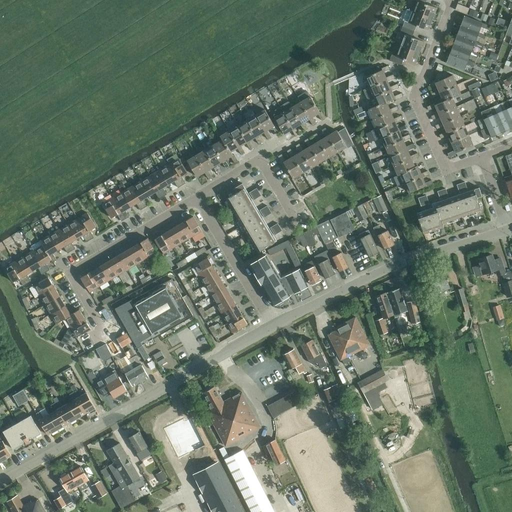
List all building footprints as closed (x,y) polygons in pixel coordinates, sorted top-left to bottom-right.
[(412,0),(409,10),(413,12),(432,19),(437,8),(425,3),(426,0),(412,0)] [(455,10),(467,14),(469,8),(458,4),(455,10)] [(405,21),(402,27),(414,31),(416,26),(428,30),(432,19),(413,12),(409,23),(405,21)] [(465,16),(461,25),(479,32),(481,27),(488,29),(490,26),(482,23),(465,16)] [(506,27),(509,20),(499,16),(496,23),(506,27)] [(461,25),(457,35),(475,42),(477,36),(485,39),(486,35),(479,32),(461,25)] [(404,34),(400,45),(419,53),(424,41),(412,37),(414,31),(402,27),(400,33),(404,34)] [(457,35),(454,44),(471,51),(474,45),(486,50),(487,46),(475,42),(457,35)] [(454,44),(450,53),(468,60),(470,55),(477,57),(479,54),(471,51),(454,44)] [(419,53),(400,45),(396,56),(391,55),(389,60),(401,65),(403,59),(415,64),(419,53)] [(468,60),(450,53),(446,63),(464,70),(466,64),(474,67),(475,63),(468,60)] [(365,77),(369,87),(387,79),(386,78),(383,72),(390,69),(388,65),(381,68),(382,70),(365,77)] [(369,87),(374,96),(391,89),(390,87),(387,81),(395,78),(393,74),(386,78),(387,79),(369,87)] [(433,97),(440,94),(440,92),(457,85),(452,75),(435,82),(439,90),(431,94),(433,97)] [(497,82),(491,85),(495,93),(501,91),(497,82)] [(374,96),(377,105),(378,106),(386,102),(387,102),(395,99),(394,96),(392,91),(399,87),(397,84),(390,87),(391,89),(374,96)] [(429,110),(436,107),(435,106),(452,98),(461,95),(457,85),(440,92),(440,94),(443,101),(435,105),(434,103),(427,107),(429,110)] [(495,93),(491,85),(481,89),(485,97),(495,93)] [(471,90),(474,98),(480,95),(477,88),(471,90)] [(310,96),(301,102),(311,118),(312,117),(318,114),(322,121),(325,118),(321,111),(320,112),(310,96)] [(433,120),(440,116),(439,115),(457,108),(452,98),(435,106),(436,107),(438,113),(431,116),(433,120)] [(302,123),(292,107),(289,102),(280,107),(293,128),(295,127),(300,124),(304,131),(308,129),(304,122),(302,123)] [(301,102),(292,107),(302,123),(304,122),(309,119),(313,126),(317,124),(312,117),(311,118),(301,102)] [(377,105),(369,109),(373,119),(390,111),(390,109),(387,102),(386,102),(378,106),(377,105)] [(503,102),(499,104),(510,129),(511,127),(511,108),(511,107),(506,109),(503,102)] [(499,104),(490,108),(501,133),(510,129),(499,104)] [(390,111),(373,119),(377,128),(394,121),(394,119),(391,113),(398,110),(397,106),(390,109),(390,111)] [(271,113),(274,118),(284,134),(291,129),(296,136),(299,134),(295,127),(293,128),(280,107),(271,113)] [(437,129),(444,126),(443,125),(461,117),(457,108),(439,115),(440,116),(442,122),(435,125),(437,129)] [(501,133),(490,108),(481,112),(484,119),(491,137),(501,133)] [(265,110),(256,115),(265,131),(267,130),(272,127),(276,134),(280,132),(276,125),(274,125),(265,110)] [(256,115),(247,120),(256,136),(258,135),(263,132),(268,139),(271,137),(267,130),(265,131),(256,115)] [(394,121),(377,128),(381,137),(399,130),(398,128),(395,122),(403,119),(401,115),(394,119),(394,121)] [(441,138),(448,135),(448,134),(465,126),(461,117),(443,125),(444,126),(447,131),(439,135),(441,138)] [(247,120),(238,126),(247,142),(249,140),(255,137),(259,144),(262,142),(258,135),(256,136),(247,120)] [(399,130),(381,137),(386,147),(403,139),(402,137),(399,132),(407,128),(405,125),(398,128),(399,130)] [(238,126),(229,131),(239,147),(241,146),(246,143),(250,149),(254,147),(249,140),(247,142),(238,126)] [(445,148),(452,145),(452,143),(469,136),(465,126),(448,134),(448,135),(451,141),(443,144),(445,148)] [(322,130),(326,137),(328,136),(337,152),(346,146),(337,130),(329,135),(325,128),(322,130)] [(220,136),(222,140),(229,152),(231,152),(237,148),(241,155),(245,153),(241,146),(239,147),(229,131),(220,136)] [(313,135),(317,142),(319,141),(329,157),(337,152),(328,136),(326,137),(321,140),(316,133),(313,135)] [(403,139),(386,147),(390,156),(407,149),(406,147),(403,141),(411,138),(409,134),(402,137),(403,139)] [(452,143),(452,145),(455,150),(447,153),(449,157),(457,154),(456,152),(473,145),(469,136),(452,143)] [(304,140),(308,147),(310,146),(320,162),(329,157),(319,141),(317,142),(312,145),(308,138),(304,140)] [(222,140),(213,145),(223,161),(225,160),(231,156),(235,163),(238,161),(234,154),(233,155),(231,152),(229,152),(222,140)] [(407,149),(390,156),(394,165),(411,158),(410,156),(408,150),(415,147),(413,143),(406,147),(407,149)] [(296,146),(300,153),(301,152),(311,168),(320,162),(310,146),(308,147),(303,150),(299,144),(296,146)] [(213,145),(205,150),(214,166),(216,165),(222,162),(226,169),(229,167),(225,160),(223,161),(213,145)] [(287,151),(291,158),(292,157),(302,173),(311,168),(301,152),(300,153),(294,156),(290,149),(287,151)] [(205,150),(196,155),(206,171),(208,170),(213,167),(217,174),(221,172),(216,165),(214,166),(205,150)] [(411,158),(394,165),(398,175),(401,174),(415,167),(412,160),(419,156),(417,153),(410,156),(411,158)] [(281,154),(279,155),(278,156),(282,163),(284,162),(293,178),(302,173),(292,157),(291,158),(286,161),(281,154)] [(206,171),(196,155),(187,161),(197,177),(204,172),(208,179),(212,177),(208,170),(206,171)] [(179,158),(170,164),(182,185),(186,183),(182,176),(188,173),(179,158)] [(170,164),(160,170),(169,184),(174,181),(178,188),(182,185),(170,164)] [(415,167),(401,174),(405,183),(422,175),(423,177),(429,174),(427,171),(421,174),(417,165),(415,167)] [(160,170),(151,175),(163,197),(167,194),(163,187),(169,184),(160,170)] [(151,175),(141,181),(150,195),(155,192),(159,199),(163,197),(151,175)] [(422,175),(405,183),(409,193),(426,185),(427,187),(433,184),(432,180),(425,183),(423,177),(422,175)] [(141,181),(132,187),(144,208),(148,206),(144,199),(150,195),(141,181)] [(132,187),(122,192),(131,207),(136,203),(140,210),(144,208),(132,187)] [(226,199),(256,247),(258,252),(275,242),(243,189),(226,199)] [(122,192),(113,198),(125,219),(129,217),(125,210),(131,207),(122,192)] [(417,216),(424,233),(433,230),(434,233),(435,232),(434,230),(444,226),(443,223),(451,220),(452,222),(453,222),(452,219),(471,213),(472,215),(471,213),(481,209),(475,192),(435,205),(437,209),(417,216)] [(373,199),(380,213),(387,210),(381,195),(373,199)] [(125,219),(113,198),(103,203),(112,218),(118,214),(122,221),(125,219)] [(353,208),(356,213),(359,212),(362,219),(368,216),(362,204),(353,208)] [(331,219),(339,237),(355,229),(346,212),(331,219)] [(87,213),(78,218),(91,240),(94,238),(90,231),(96,227),(87,213)] [(193,216),(184,222),(192,236),(202,231),(193,216)] [(78,218),(68,224),(77,239),(83,235),(87,242),(91,240),(78,218)] [(330,219),(316,226),(324,244),(325,244),(326,245),(330,255),(331,257),(332,257),(338,271),(348,266),(342,252),(338,254),(337,251),(338,251),(333,240),(339,237),(330,219)] [(184,222),(174,228),(183,242),(192,236),(184,222)] [(68,224),(59,230),(72,251),(76,249),(71,242),(77,239),(68,224)] [(373,228),(377,235),(384,249),(394,244),(387,230),(382,232),(379,225),(373,228)] [(174,228),(164,233),(173,248),(183,242),(174,228)] [(59,230),(49,235),(58,250),(64,246),(68,253),(72,251),(59,230)] [(368,230),(358,235),(368,257),(379,251),(368,230)] [(173,248),(164,233),(155,239),(163,254),(173,248)] [(295,237),(298,243),(301,241),(303,247),(309,245),(303,233),(295,237)] [(40,241),(42,245),(51,260),(53,262),(57,260),(53,253),(58,250),(49,235),(40,241)] [(199,240),(202,247),(209,243),(206,236),(199,240)] [(148,238),(138,244),(147,258),(156,252),(148,238)] [(288,240),(282,243),(284,248),(286,248),(285,246),(290,244),(288,240)] [(138,244),(129,249),(137,264),(147,258),(138,244)] [(42,245),(33,251),(46,272),(50,270),(46,263),(51,260),(42,245)] [(326,257),(330,255),(326,245),(320,248),(322,254),(319,256),(322,262),(318,264),(324,278),(335,273),(328,259),(327,259),(326,257)] [(129,249),(119,255),(128,269),(129,269),(133,274),(140,270),(136,264),(137,264),(129,249)] [(33,251),(24,257),(32,271),(38,268),(42,274),(46,272),(33,251)] [(477,259),(479,265),(473,267),(476,276),(496,270),(498,275),(505,273),(500,258),(493,260),(492,254),(477,259)] [(119,255),(110,261),(118,275),(128,269),(119,255)] [(266,255),(250,264),(255,273),(256,273),(256,272),(258,271),(261,276),(259,277),(258,277),(258,278),(259,278),(259,277),(261,276),(264,281),(262,282),(261,282),(261,283),(274,304),(290,295),(289,294),(293,292),(294,293),(307,286),(299,270),(286,276),(286,277),(281,280),(266,255)] [(24,257),(14,262),(27,283),(31,281),(27,274),(32,271),(24,257)] [(194,266),(199,276),(214,267),(208,258),(194,266)] [(304,271),(311,285),(321,280),(312,260),(306,263),(309,268),(304,271)] [(110,261),(100,266),(109,281),(118,275),(110,261)] [(27,283),(14,262),(5,268),(13,282),(19,279),(23,286),(27,283)] [(100,266),(91,272),(99,286),(109,281),(100,266)] [(199,276),(205,285),(219,277),(214,267),(199,276)] [(443,269),(434,273),(440,291),(449,288),(443,269)] [(99,286),(91,272),(81,277),(90,292),(99,286)] [(440,291),(434,273),(424,276),(430,294),(440,291)] [(34,286),(40,295),(54,287),(49,277),(34,286)] [(205,285),(211,295),(225,286),(219,277),(205,285)] [(115,309),(144,360),(149,357),(141,342),(157,332),(159,335),(193,316),(172,279),(115,309)] [(511,280),(503,283),(507,297),(511,295),(511,280)] [(211,295),(216,304),(231,296),(225,286),(211,295)] [(40,295),(45,305),(60,296),(54,287),(40,295)] [(388,299),(395,317),(399,316),(402,315),(401,313),(405,311),(405,312),(407,311),(405,305),(404,302),(403,302),(402,299),(403,299),(402,296),(399,288),(387,292),(389,298),(388,299)] [(455,290),(460,306),(463,305),(465,311),(469,310),(462,288),(455,290)] [(380,311),(382,318),(383,319),(394,315),(391,308),(388,299),(386,293),(375,296),(380,311)] [(45,305),(51,314),(66,306),(60,296),(45,305)] [(216,304),(222,314),(236,305),(231,296),(216,304)] [(407,302),(412,324),(420,322),(415,300),(407,302)] [(222,314),(227,323),(242,315),(236,305),(222,314)] [(499,305),(493,307),(497,320),(503,318),(499,305)] [(57,324),(65,319),(71,315),(66,306),(51,314),(57,324)] [(65,319),(71,328),(85,320),(80,310),(71,315),(65,319)] [(242,315),(227,323),(233,333),(248,324),(242,315)] [(348,356),(354,353),(370,345),(356,317),(334,328),(336,331),(328,334),(341,360),(342,359),(344,364),(350,361),(348,356)] [(375,321),(380,335),(388,332),(383,319),(382,318),(375,321)] [(85,320),(71,328),(77,338),(91,329),(85,320)] [(116,338),(122,347),(132,342),(126,332),(116,338)] [(319,353),(313,342),(312,340),(301,345),(311,364),(314,365),(318,363),(321,368),(327,365),(321,353),(319,353)] [(104,363),(114,358),(106,344),(97,349),(104,363)] [(154,353),(161,365),(167,361),(161,349),(154,353)] [(283,355),(290,369),(295,367),(299,374),(303,371),(304,373),(306,372),(294,349),(283,355)] [(136,355),(128,360),(140,382),(148,377),(136,355)] [(128,360),(123,363),(124,366),(125,365),(129,371),(125,373),(133,386),(140,382),(128,360)] [(357,382),(363,393),(388,380),(382,369),(357,382)] [(114,397),(126,390),(115,370),(102,377),(95,381),(103,395),(110,391),(114,397)] [(338,386),(337,383),(322,390),(335,420),(342,417),(346,426),(351,424),(347,414),(349,413),(338,386)] [(242,392),(225,401),(223,402),(215,386),(202,393),(211,408),(207,411),(225,446),(261,427),(242,392)] [(13,396),(19,406),(29,400),(23,390),(13,396)] [(77,390),(73,392),(85,413),(89,411),(95,408),(86,392),(81,396),(77,390)] [(295,391),(289,394),(295,406),(301,402),(295,391)] [(73,400),(67,403),(76,419),(82,416),(82,415),(85,413),(73,392),(69,394),(73,400)] [(289,394),(284,397),(290,409),(295,406),(289,394)] [(284,397),(278,400),(284,411),(290,409),(284,397)] [(58,400),(54,403),(67,424),(70,422),(71,422),(76,419),(67,403),(62,406),(58,400)] [(278,400),(273,403),(279,414),(284,411),(278,400)] [(54,411),(49,414),(58,430),(63,426),(67,424),(54,403),(51,405),(54,411)] [(273,403),(267,406),(273,417),(279,414),(273,403)] [(58,430),(49,414),(43,417),(40,411),(36,413),(39,419),(48,435),(52,433),(58,430)] [(31,415),(17,423),(30,446),(33,444),(31,441),(30,442),(28,439),(32,437),(33,438),(41,433),(31,415)] [(183,418),(163,428),(178,459),(206,445),(192,417),(184,420),(183,418)] [(30,446),(17,423),(3,431),(13,449),(22,444),(21,443),(25,441),(26,444),(25,444),(27,447),(30,446)] [(128,438),(136,453),(138,456),(142,454),(140,451),(148,446),(139,432),(128,438)] [(0,458),(2,462),(8,458),(7,458),(11,456),(2,440),(2,441),(0,437),(0,458)] [(270,452),(276,465),(285,460),(275,439),(266,443),(267,446),(265,447),(268,454),(270,452)] [(109,466),(120,486),(112,491),(121,507),(131,501),(123,487),(140,478),(120,443),(107,450),(114,463),(109,466)] [(224,459),(251,511),(274,511),(243,450),(224,459)] [(242,511),(217,463),(194,474),(213,511),(242,511)] [(81,466),(70,472),(78,486),(81,490),(86,487),(83,483),(89,480),(81,466)] [(78,486),(70,472),(60,478),(66,488),(59,492),(66,505),(73,500),(68,492),(78,486)] [(162,472),(155,475),(160,484),(166,481),(167,481),(162,472)] [(92,485),(98,495),(105,491),(99,481),(92,485)] [(27,511),(23,505),(17,495),(7,501),(12,511),(27,511)] [(31,501),(23,505),(27,511),(45,511),(38,499),(32,503),(31,501)]
